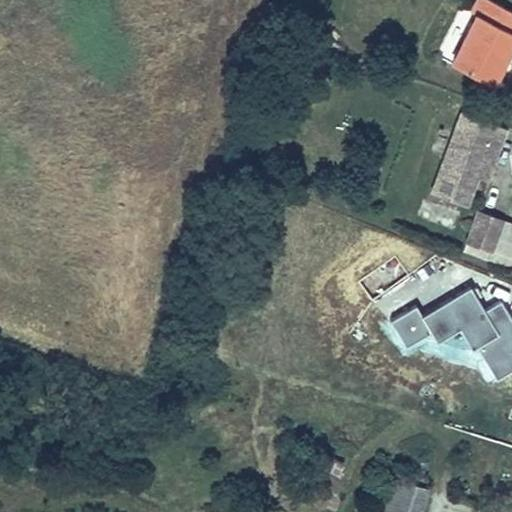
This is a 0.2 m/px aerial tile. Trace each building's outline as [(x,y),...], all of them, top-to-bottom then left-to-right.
[(479,0),(449,66),(498,90),(511,59),(511,11),(488,0),(479,0)] [(456,108),(427,188),(464,201),(485,141),(495,144),(503,124),(456,108)] [(475,206),(465,235),(492,244),(502,215),(475,206)] [(375,297),(407,272),(393,254),(361,279),(375,297)] [(511,316),(503,299),(484,308),(473,286),(421,312),(417,305),(391,318),(405,346),(431,333),(435,342),(467,327),(493,379),(511,369),(511,316)] [(390,511),(422,511),(426,500),(397,492),(390,511)]
